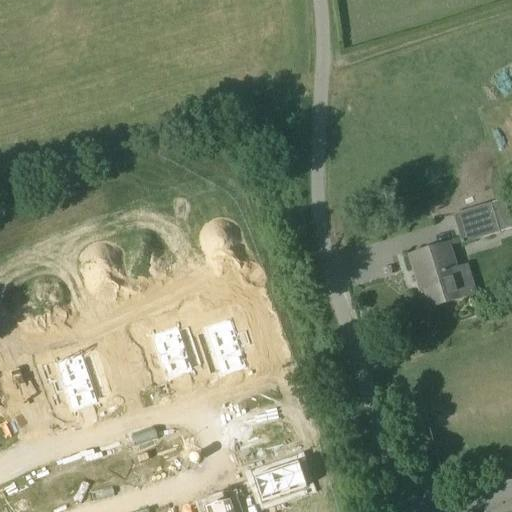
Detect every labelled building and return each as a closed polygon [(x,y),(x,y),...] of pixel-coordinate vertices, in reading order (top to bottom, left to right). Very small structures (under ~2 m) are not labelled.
[(511,230),(502,201),(491,204),(453,216),(462,245),(500,234),(500,233),(511,230)] [(471,277),(468,265),(456,268),(449,244),(409,256),(418,283),(422,282),(430,308),(461,299),(476,294),(471,277)] [(233,321),(203,331),(219,380),(249,370),(233,321)] [(177,325),(151,333),(168,384),(194,374),(177,325)] [(130,347),(109,354),(120,384),(134,379),(130,366),(136,364),(130,347)] [(61,379),(52,382),(56,395),(65,392),(73,415),(99,406),(81,352),(55,361),(61,379)] [(27,381),(13,386),(23,417),(38,411),(27,381)] [(300,460),(251,476),(261,506),(310,490),(300,460)] [(332,473),(314,479),(323,511),(338,511),(344,510),(332,473)] [(237,511),(233,497),(203,507),(204,511),(237,511)]
